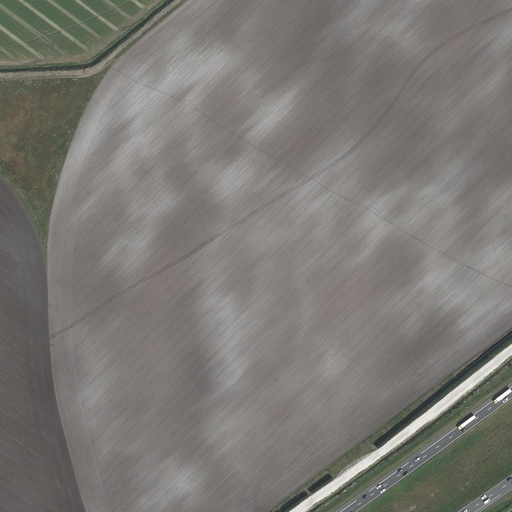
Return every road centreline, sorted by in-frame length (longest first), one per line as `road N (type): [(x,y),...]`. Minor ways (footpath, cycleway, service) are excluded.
road 1 (track): [(511,349),(299,511)]
road 2 (track): [(184,0),(101,69),(63,84),(0,86)]
road 3 (motorway): [(511,391),(348,511)]
